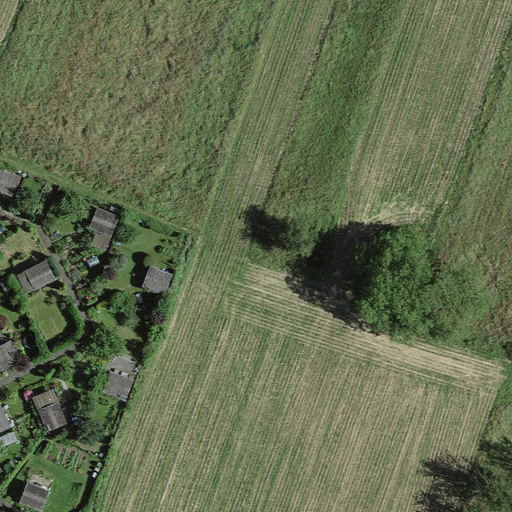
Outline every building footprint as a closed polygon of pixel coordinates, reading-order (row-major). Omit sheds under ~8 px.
[(0,185),(0,187),(11,192),(17,176),(6,171),(0,185)] [(110,232),(116,216),(105,211),(98,228),(110,232)] [(41,283),(52,277),(45,262),(33,267),(41,283)] [(151,286),(163,290),(169,274),(158,270),(151,286)] [(13,347),(0,353),(0,359),(4,366),(19,358),(13,347)] [(112,391),(124,396),(130,379),(118,375),(112,391)] [(64,420),(59,409),(43,415),(48,427),(64,420)] [(46,490),(35,485),(28,502),(40,506),(46,490)]
